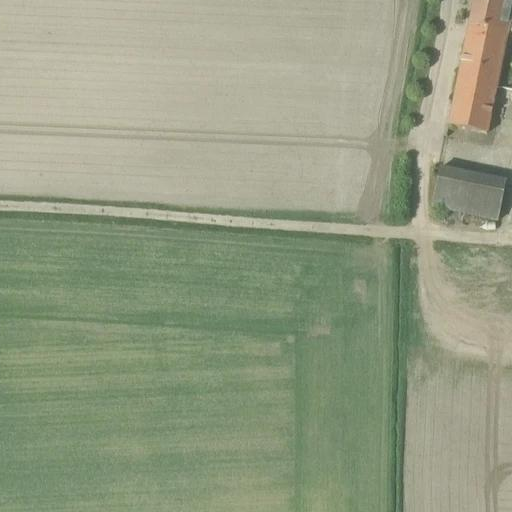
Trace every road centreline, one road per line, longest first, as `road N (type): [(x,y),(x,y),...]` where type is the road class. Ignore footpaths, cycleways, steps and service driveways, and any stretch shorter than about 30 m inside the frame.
road 1 (track): [(435,309),(421,249),(417,152)]
road 2 (residential): [(417,152),(445,0)]
